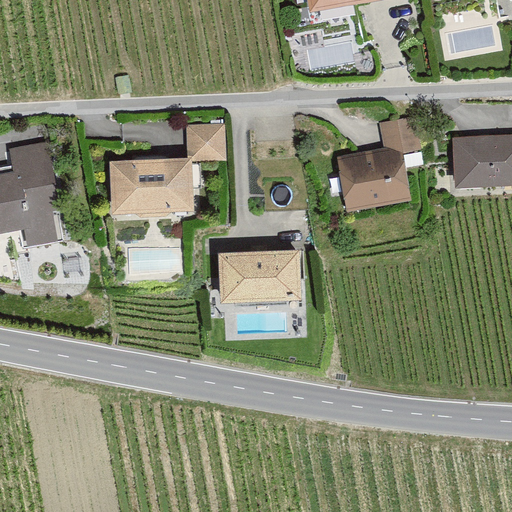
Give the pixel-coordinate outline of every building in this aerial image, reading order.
[(194,157),(119,161),(122,210),(202,206),(200,160),(231,159),(229,125),(193,127),(194,157)] [(511,135),(460,139),(463,186),(511,183),(511,135)] [(20,172),(0,175),(0,230),(31,225),(34,243),(65,238),(55,183),(61,182),(54,142),(16,148),(20,172)] [(409,147),(345,159),(354,210),(419,198),(409,147)] [(306,249),(227,254),(230,299),(308,294),(306,249)]
